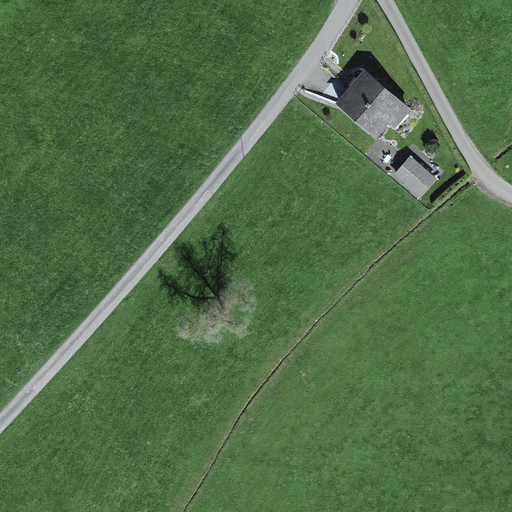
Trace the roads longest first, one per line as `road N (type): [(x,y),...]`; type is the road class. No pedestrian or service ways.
road 1 (track): [(0,422),(325,35),(344,0)]
road 2 (track): [(378,0),(489,197),(511,205)]
